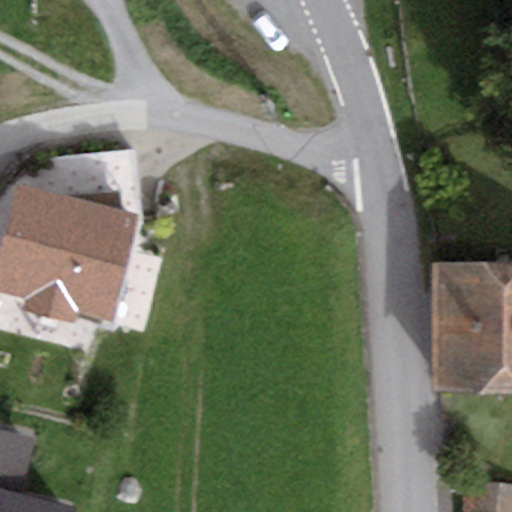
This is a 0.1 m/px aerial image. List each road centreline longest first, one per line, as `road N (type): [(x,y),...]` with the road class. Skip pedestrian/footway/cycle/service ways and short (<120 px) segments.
road 1 (tertiary): [(323,0),(395,223),(411,511)]
road 2 (track): [(0,48),(162,125)]
